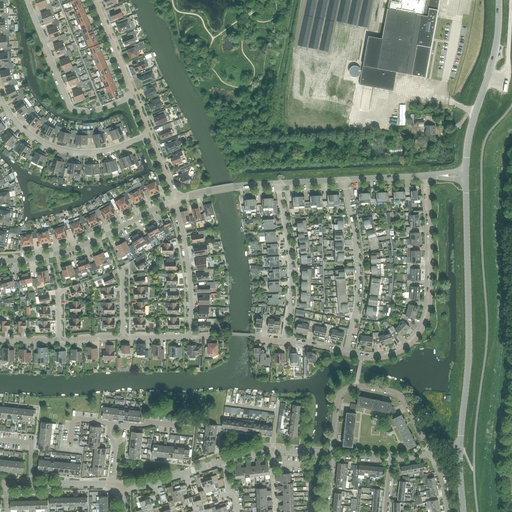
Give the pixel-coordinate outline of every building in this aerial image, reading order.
[(0,8),(7,8),(6,3),(8,3),(8,0),(0,0),(1,3),(0,2),(0,8)] [(47,4),(45,0),(44,0),(37,3),(39,8),(45,6),(46,9),(52,6),(51,3),(47,4)] [(388,0),(387,8),(382,38),(368,36),(363,63),(359,84),(364,85),(365,79),(374,81),(373,87),(393,91),(396,72),(412,75),(426,78),(429,59),(432,42),(438,12),(439,0),(388,0)] [(73,7),(76,13),(84,9),(82,4),(73,7)] [(123,15),(121,11),(125,10),(123,4),(116,7),(117,10),(110,13),(113,20),(118,17),(118,18),(122,16),(123,15)] [(43,19),(55,14),(53,9),(52,6),(46,9),(47,11),(41,14),(43,19)] [(9,16),(9,13),(7,13),(7,8),(0,8),(0,13),(2,14),(2,17),(8,16),(9,16)] [(84,9),(76,13),(74,14),(76,19),(78,18),(86,15),(84,9)] [(56,19),(55,14),(43,19),(45,24),(51,21),(52,24),(58,22),(57,19),(56,19)] [(86,15),(78,18),(76,19),(78,25),(80,24),(88,21),(86,15)] [(9,19),(8,16),(2,17),(2,20),(0,19),(0,25),(8,25),(8,19),(9,19)] [(122,23),(117,25),(118,29),(118,30),(119,32),(120,32),(130,28),(131,29),(136,27),(133,21),(131,21),(129,17),(121,20),(122,23)] [(80,24),(82,29),(91,26),(88,21),(80,24)] [(52,24),(54,27),(48,29),(50,34),(58,31),(61,30),(59,25),(60,25),(58,22),(52,24)] [(0,30),(3,30),(3,33),(10,33),(9,30),(8,25),(0,25),(0,30)] [(91,26),(82,29),(85,35),(93,32),(91,26)] [(60,36),(58,31),(50,34),(52,39),(58,37),(59,40),(66,37),(65,34),(60,36)] [(129,36),(122,39),(123,40),(123,41),(124,44),(125,44),(125,45),(130,44),(131,46),(136,44),(135,41),(134,37),(136,36),(134,31),(128,33),(129,36)] [(82,36),(85,41),(95,37),(93,32),(85,35),(82,36)] [(0,42),(7,42),(10,41),(9,36),(11,36),(11,33),(10,33),(3,33),(4,36),(0,36),(0,42)] [(54,45),(56,50),(64,46),(62,42),(67,40),(66,37),(59,40),(60,42),(54,45)] [(97,43),(95,37),(85,41),(87,47),(97,43)] [(10,41),(7,42),(0,42),(0,47),(4,47),(5,50),(11,50),(12,49),(12,46),(10,46),(10,41)] [(145,48),(145,47),(143,42),(134,46),(135,48),(127,51),(130,58),(138,55),(139,54),(138,51),(145,48)] [(64,46),(56,50),(58,55),(64,52),(65,55),(71,53),(70,50),(69,50),(67,45),(64,46)] [(90,48),(92,54),(100,50),(98,45),(90,48)] [(0,58),(8,58),(11,58),(12,58),(11,53),(11,50),(5,50),(5,53),(0,53),(0,58)] [(94,57),(91,58),(92,60),(94,59),(103,56),(100,50),(92,54),(94,57)] [(72,56),(71,53),(65,55),(66,58),(60,60),(62,65),(71,62),(69,57),(72,56)] [(105,61),(103,56),(94,59),(97,65),(105,61)] [(133,67),(133,68),(133,69),(134,70),(135,69),(135,71),(136,71),(146,67),(148,66),(148,65),(147,62),(145,57),(139,59),(141,62),(133,65),(134,67),(133,67)] [(8,58),(0,58),(0,64),(6,64),(6,67),(14,66),(13,63),(11,63),(11,58),(8,58)] [(97,65),(99,70),(107,67),(105,61),(97,65)] [(70,68),(71,71),(77,68),(76,65),(72,67),(71,62),(62,65),(64,70),(70,68)] [(14,69),(14,66),(6,67),(7,70),(1,71),(2,76),(2,77),(11,75),(13,74),(12,69),(14,69)] [(99,70),(101,76),(109,73),(107,67),(99,70)] [(67,76),(69,81),(77,78),(75,73),(80,71),(79,68),(77,68),(71,71),(72,74),(67,76)] [(142,77),(138,78),(141,85),(144,84),(147,83),(147,82),(150,81),(151,84),(156,82),(155,79),(156,79),(153,72),(152,72),(151,72),(151,70),(141,74),(142,77)] [(101,82),(103,81),(112,78),(109,73),(101,76),(99,77),(101,82)] [(13,74),(11,75),(2,77),(2,78),(2,77),(3,82),(9,81),(10,84),(16,82),(17,81),(17,79),(15,79),(13,74)] [(76,84),(77,86),(83,84),(82,81),(81,81),(80,77),(77,78),(69,81),(71,86),(76,84)] [(114,84),(112,78),(103,81),(106,87),(114,84)] [(17,84),(16,82),(10,84),(11,87),(6,89),(8,94),(16,91),(14,86),(17,84)] [(146,98),(146,97),(156,94),(154,88),(158,87),(156,83),(146,87),(148,91),(144,92),(146,98)] [(84,84),(83,84),(77,86),(79,89),(73,91),(75,97),(83,93),(81,89),(86,87),(84,84)] [(106,87),(108,93),(116,89),(114,84),(106,87)] [(8,95),(10,99),(16,97),(17,100),(23,96),(24,96),(23,93),(21,94),(19,89),(16,91),(8,94),(8,95)] [(118,95),(116,89),(108,93),(111,100),(115,98),(115,97),(118,95)] [(85,98),(83,93),(75,97),(77,102),(83,99),(84,102),(90,100),(89,97),(85,98)] [(18,110),(25,105),(27,103),(24,99),(25,99),(23,96),(17,100),(19,102),(14,106),(17,110),(18,110)] [(151,110),(154,109),(160,107),(162,105),(159,97),(150,100),(152,104),(149,105),(151,110)] [(27,103),(25,105),(18,110),(18,111),(21,115),(26,111),(28,113),(33,108),(32,106),(30,107),(27,103)] [(30,124),(36,117),(38,115),(34,111),(35,110),(33,108),(28,113),(30,115),(26,120),(30,123),(30,124)] [(160,116),(154,118),(155,121),(154,121),(155,122),(155,123),(156,124),(156,125),(157,124),(157,125),(167,121),(166,121),(167,120),(167,121),(170,120),(170,119),(169,115),(168,115),(167,115),(165,110),(159,113),(160,116)] [(41,125),(45,119),(45,118),(43,116),(42,118),(38,115),(36,117),(30,124),(31,124),(35,127),(39,122),(41,125)] [(45,134),(46,134),(50,126),(52,123),(45,119),(41,125),(44,126),(41,132),(45,134)] [(119,138),(119,137),(123,136),(121,130),(124,129),(121,123),(113,126),(115,130),(118,138),(119,138)] [(162,126),(164,130),(160,132),(163,139),(172,135),(172,134),(175,133),(170,123),(162,126)] [(54,131),(57,133),(59,127),(56,125),(55,129),(50,126),(46,134),(47,135),(47,134),(51,137),(54,131)] [(435,136),(435,125),(425,125),(425,136),(435,136)] [(63,141),(66,132),(66,130),(65,129),(63,129),(62,129),(61,129),(62,127),(59,127),(57,133),(60,133),(58,139),(62,141),(63,141)] [(117,138),(118,138),(115,130),(110,131),(109,128),(106,129),(108,135),(111,134),(113,140),(117,138)] [(106,129),(103,129),(103,130),(98,131),(99,134),(100,143),(101,143),(106,142),(104,136),(108,135),(106,129)] [(73,137),(74,131),(71,130),(71,132),(70,132),(69,131),(68,130),(67,131),(66,130),(66,132),(63,141),(64,141),(68,142),(70,136),(73,137)] [(87,135),(82,135),(82,144),(87,144),(87,138),(91,138),(90,130),(87,130),(87,135)] [(99,143),(100,143),(99,134),(94,135),(93,130),(90,130),(91,138),(94,138),(95,144),(99,143)] [(1,138),(6,143),(14,134),(12,132),(11,133),(8,131),(1,138)] [(77,131),(74,131),(73,137),(77,137),(76,144),(81,144),(82,144),(82,135),(82,133),(81,132),(79,132),(78,133),(77,133),(77,131)] [(17,136),(14,134),(6,143),(11,147),(18,140),(15,137),(17,136)] [(179,140),(178,139),(178,137),(167,141),(168,144),(165,146),(168,152),(178,148),(177,146),(178,146),(180,145),(181,144),(182,143),(181,141),(180,141),(179,140)] [(15,151),(21,154),(28,144),(25,143),(24,144),(21,142),(15,151)] [(29,159),(31,156),(29,155),(32,150),(29,148),(30,146),(28,144),(21,154),(26,158),(27,158),(29,159)] [(39,153),(36,152),(31,161),(37,164),(42,153),(40,152),(39,153)] [(182,152),(173,155),(174,158),(171,159),(174,167),(179,165),(178,164),(182,162),(180,158),(184,157),(182,152)] [(45,154),(42,153),(37,164),(43,166),(48,157),(44,156),(45,154)] [(128,154),(125,155),(129,166),(135,163),(136,166),(139,165),(136,156),(133,157),(132,154),(128,155),(128,154)] [(123,158),(119,159),(123,168),(129,166),(125,155),(122,156),(123,158)] [(50,168),(49,170),(50,171),(54,173),(55,170),(58,159),(55,158),(55,160),(51,159),(49,168),(50,168)] [(60,175),(64,176),(65,168),(63,167),(64,162),(61,161),(61,159),(58,159),(55,170),(60,171),(60,175)] [(112,159),(109,160),(111,171),(118,170),(116,160),(112,161),(112,159)] [(106,162),(103,163),(104,168),(101,169),(102,173),(105,173),(111,171),(109,160),(106,160),(106,162)] [(75,162),(72,161),(72,163),(68,163),(68,168),(65,168),(64,176),(68,177),(68,173),(74,174),(75,162)] [(93,174),(102,173),(101,169),(99,169),(99,164),(95,164),(95,162),(92,162),(93,174)] [(190,179),(188,174),(191,167),(190,164),(180,168),(182,174),(181,174),(180,176),(180,178),(179,179),(179,180),(180,181),(181,181),(182,181),(182,182),(183,181),(190,184),(192,179),(190,179)] [(0,185),(2,185),(4,187),(10,184),(6,176),(0,179),(0,185)] [(160,185),(158,179),(154,180),(155,182),(151,184),(155,194),(159,193),(158,192),(159,191),(157,186),(160,185)] [(140,183),(141,185),(144,191),(147,190),(149,195),(150,195),(150,196),(155,194),(151,184),(148,185),(147,182),(145,183),(144,181),(140,183)] [(144,199),(144,198),(142,193),(144,191),(141,185),(133,189),(135,191),(140,201),(144,199)] [(0,198),(10,197),(13,196),(12,191),(15,191),(14,188),(4,189),(5,192),(0,193),(0,198)] [(140,201),(135,191),(133,189),(126,193),(129,199),(132,198),(135,203),(136,202),(136,203),(140,201)] [(391,206),(395,206),(394,201),(400,201),(399,191),(393,192),(394,198),(391,198),(391,204),(391,206)] [(409,206),(409,203),(408,197),(405,197),(405,191),(399,191),(400,201),(405,201),(406,206),(409,206)] [(409,212),(409,209),(412,209),(412,203),(414,203),(414,200),(420,200),(420,195),(417,195),(417,191),(411,191),(411,197),(408,197),(409,203),(409,206),(409,212)] [(376,198),(373,198),(374,204),(377,204),(377,202),(382,202),(382,192),(376,192),(376,198)] [(388,204),(391,204),(391,198),(388,198),(388,192),(382,192),(382,202),(388,201),(388,204)] [(124,197),(120,200),(125,209),(129,207),(129,206),(130,206),(127,201),(129,199),(126,193),(123,195),(124,197)] [(359,193),(359,199),(356,199),(356,205),(361,205),(361,203),(365,203),(364,193),(359,193)] [(370,193),(364,193),(365,203),(370,202),(371,205),(374,204),(373,198),(371,199),(370,193)] [(345,206),(344,200),(340,200),(339,194),(333,195),(334,204),(334,206),(345,206)] [(311,205),(316,205),(316,195),(310,196),(310,202),(307,202),(308,208),(311,208),(311,205)] [(316,205),(322,205),(322,207),(325,207),(325,201),(322,201),(322,195),(316,195),(316,205)] [(334,206),(334,204),(333,195),(327,195),(328,201),(325,201),(325,207),(334,206)] [(298,196),(292,197),(293,203),(290,203),(290,209),(295,209),(295,206),(299,206),(298,196)] [(304,196),(298,196),(299,206),(304,206),(305,208),(308,208),(307,202),(305,202),(304,196)] [(10,202),(10,197),(0,198),(0,203),(1,203),(1,204),(6,203),(7,206),(14,205),(13,202),(10,202)] [(262,204),(259,205),(260,214),(261,213),(263,212),(263,208),(268,208),(268,198),(262,198),(262,204)] [(278,204),(277,200),(274,201),(274,198),(268,198),(268,208),(274,208),(274,210),(274,213),(277,213),(277,204),(278,204)] [(247,209),(251,209),(250,199),(244,199),(245,205),(241,206),(243,212),(247,211),(247,209)] [(260,214),(259,205),(257,205),(256,199),(250,199),(251,209),(256,209),(257,213),(258,214),(260,214)] [(121,211),(125,209),(120,200),(115,202),(114,200),(111,202),(115,207),(117,206),(120,211),(121,211)] [(104,206),(105,208),(111,217),(115,215),(114,215),(115,214),(112,209),(115,207),(111,202),(109,204),(108,203),(104,206)] [(203,213),(203,214),(205,220),(210,218),(210,215),(213,214),(211,204),(204,206),(206,213),(203,213)] [(99,208),(97,210),(100,216),(103,214),(106,219),(107,220),(111,217),(105,208),(104,206),(99,208)] [(13,209),(7,208),(6,211),(1,210),(0,211),(0,210),(0,215),(9,217),(12,218),(12,217),(13,217),(14,212),(13,212),(13,209)] [(193,209),(195,219),(196,222),(205,220),(203,214),(200,215),(199,208),(193,209)] [(100,216),(97,210),(89,213),(90,216),(95,226),(99,224),(99,223),(100,223),(97,217),(100,216)] [(190,222),(194,221),(193,215),(189,216),(187,210),(181,212),(184,225),(191,224),(190,222)] [(409,212),(405,212),(405,215),(409,215),(410,221),(419,220),(418,214),(411,215),(411,212),(409,212)] [(363,219),(364,224),(373,222),(372,217),(374,216),(373,213),(366,215),(366,218),(363,218),(363,219)] [(86,214),(82,217),(84,223),(87,222),(90,227),(91,227),(91,228),(95,226),(90,216),(88,217),(86,214)] [(9,220),(9,217),(0,215),(0,220),(4,222),(4,225),(11,226),(12,221),(9,220)] [(340,218),(340,215),(333,215),(331,215),(331,224),(334,224),(343,224),(343,218),(340,218)] [(84,223),(82,217),(82,216),(74,219),(79,233),(83,231),(83,230),(84,230),(82,224),(84,223)] [(306,220),(308,220),(307,217),(300,217),(300,220),(297,221),(298,226),(307,225),(306,220)] [(169,232),(168,228),(173,227),(172,223),(170,223),(168,218),(165,219),(164,218),(162,219),(165,227),(162,228),(165,234),(165,235),(168,234),(167,233),(169,232)] [(70,222),(67,223),(69,230),(71,228),(74,234),(74,233),(75,234),(79,233),(74,219),(69,221),(70,222)] [(277,227),(276,225),(275,225),(274,225),(274,219),(263,219),(264,229),(274,228),(275,228),(276,228),(277,227)] [(410,227),(406,227),(406,230),(412,230),(412,227),(419,226),(419,220),(410,221),(410,227)] [(162,235),(165,234),(162,228),(159,230),(155,222),(150,225),(155,235),(160,232),(162,235)] [(58,225),(59,228),(62,238),(67,237),(66,236),(67,236),(66,230),(69,230),(67,223),(66,223),(58,225)] [(149,235),(146,237),(149,242),(152,241),(152,240),(157,238),(155,235),(150,225),(145,228),(149,235)] [(58,240),(62,238),(59,228),(54,229),(54,227),(51,228),(52,234),(55,233),(57,239),(58,239),(58,240)] [(0,236),(8,238),(9,233),(10,230),(3,228),(2,231),(0,230),(0,236)] [(50,242),(49,241),(50,241),(49,235),(52,234),(51,228),(47,229),(42,230),(43,232),(45,243),(50,242)] [(205,230),(198,232),(199,235),(192,236),(193,243),(204,241),(203,237),(206,237),(205,230)] [(410,233),(410,239),(420,238),(420,232),(412,233),(412,230),(406,230),(406,233),(410,233)] [(41,244),(45,243),(43,232),(38,233),(37,231),(34,232),(35,238),(38,237),(40,243),(41,243),(41,244)] [(150,243),(149,242),(146,237),(144,238),(139,231),(135,234),(140,243),(142,246),(147,244),(147,245),(150,243)] [(276,231),(264,232),(258,232),(258,237),(266,236),(266,241),(277,241),(277,240),(278,240),(279,240),(279,239),(278,238),(277,237),(276,237),(276,231)] [(28,246),(26,235),(26,232),(18,233),(19,240),(22,240),(22,246),(23,246),(23,247),(28,246)] [(32,238),(35,238),(34,232),(31,232),(31,234),(26,235),(28,246),(32,245),(32,244),(33,244),(32,238)] [(142,246),(140,243),(135,234),(130,237),(134,244),(131,246),(134,251),(137,249),(142,246)] [(0,241),(0,242),(0,243),(0,244),(7,246),(8,238),(0,236),(0,241)] [(407,239),(407,248),(413,248),(413,245),(420,244),(420,238),(410,239),(407,239)] [(135,252),(134,251),(131,246),(129,247),(126,241),(123,242),(120,243),(127,255),(130,253),(131,253),(132,253),(135,252)] [(119,252),(116,254),(119,259),(127,255),(120,243),(118,245),(116,246),(119,252)] [(170,243),(164,243),(164,246),(163,246),(163,254),(173,254),(173,248),(172,248),(172,246),(170,246),(170,243)] [(209,248),(209,245),(206,245),(206,244),(198,245),(199,248),(194,249),(195,256),(208,254),(207,250),(209,248)] [(278,244),(266,244),(266,245),(266,248),(267,248),(267,249),(268,254),(278,253),(278,244)] [(413,251),(413,248),(407,248),(407,251),(407,257),(411,257),(420,257),(420,251),(413,251)] [(103,266),(108,264),(109,265),(112,264),(109,257),(106,258),(103,252),(101,253),(98,253),(102,264),(103,266)] [(99,265),(102,264),(98,253),(95,255),(95,256),(93,257),(96,263),(93,264),(95,270),(100,268),(99,265)] [(136,263),(137,264),(136,265),(139,270),(147,265),(145,260),(147,258),(145,254),(136,259),(137,262),(136,263)] [(279,256),(269,257),(268,257),(268,260),(269,260),(269,261),(269,266),(280,266),(280,265),(281,265),(282,265),(282,263),(282,262),(281,262),(280,262),(279,256)] [(87,257),(82,259),(86,269),(89,268),(90,271),(95,270),(93,264),(90,265),(87,257)] [(196,258),(197,261),(196,261),(197,268),(207,267),(206,263),(210,262),(209,257),(196,258)] [(407,262),(407,265),(413,266),(413,263),(420,263),(420,257),(411,257),(411,262),(407,262)] [(82,275),(81,274),(87,272),(86,269),(82,259),(77,261),(80,269),(77,270),(79,276),(82,275)] [(175,264),(175,262),(173,262),(173,259),(167,259),(167,262),(166,262),(166,269),(176,269),(176,264),(175,264)] [(69,264),(66,265),(69,275),(75,274),(75,277),(79,276),(77,270),(74,271),(72,264),(70,265),(69,264)] [(62,281),(65,281),(64,277),(69,275),(66,265),(64,266),(64,267),(61,267),(63,274),(60,274),(62,281)] [(406,269),(411,269),(411,274),(420,275),(420,269),(413,268),(413,266),(407,265),(406,265),(406,269)] [(198,280),(209,279),(209,275),(212,275),(211,269),(204,269),(205,273),(198,273),(198,280)] [(266,270),(265,270),(269,273),(269,274),(270,274),(270,278),(270,279),(280,278),(280,269),(269,269),(266,270)] [(41,281),(44,281),(42,270),(39,271),(39,272),(37,272),(38,279),(35,279),(36,285),(36,286),(39,286),(39,285),(41,284),(41,281)] [(45,270),(42,270),(44,281),(45,284),(54,282),(52,276),(49,277),(48,270),(45,270)] [(30,272),(25,273),(27,284),(32,282),(33,286),(36,285),(35,279),(32,280),(30,272)] [(103,275),(104,278),(103,278),(106,285),(115,281),(113,276),(112,277),(111,275),(110,275),(108,272),(103,275)] [(19,287),(19,289),(28,287),(27,284),(25,273),(19,274),(21,282),(18,283),(19,287)] [(138,277),(136,277),(136,279),(135,279),(136,285),(146,283),(144,273),(137,274),(138,277)] [(175,273),(168,273),(162,273),(162,276),(167,277),(168,284),(178,284),(178,279),(176,279),(176,277),(175,277),(175,273)] [(6,276),(9,286),(10,290),(14,289),(19,287),(18,283),(17,281),(14,282),(12,274),(6,276)] [(407,274),(406,283),(413,283),(413,280),(420,281),(420,275),(411,274),(407,274)] [(5,292),(5,291),(7,291),(10,290),(9,286),(6,276),(1,277),(3,285),(0,286),(1,291),(2,293),(5,292)] [(269,282),(269,285),(269,286),(269,291),(280,291),(280,290),(281,290),(282,290),(282,289),(282,287),(281,287),(280,287),(279,281),(269,282)] [(73,297),(82,294),(81,289),(84,287),(82,282),(72,285),(73,289),(72,289),(72,291),(71,291),(73,297)] [(199,292),(210,292),(210,288),(215,288),(215,282),(207,282),(207,285),(199,285),(199,289),(198,289),(198,291),(198,292),(199,292)] [(410,292),(411,292),(419,293),(420,287),(412,286),(413,283),(406,283),(406,292),(410,292)] [(111,290),(111,287),(100,288),(101,293),(104,294),(105,298),(114,297),(114,292),(113,292),(112,290),(111,290)] [(148,292),(148,287),(138,287),(138,290),(136,290),(136,292),(135,292),(135,298),(145,297),(145,293),(148,292)] [(169,299),(179,299),(179,293),(178,293),(178,291),(176,291),(176,288),(170,288),(170,291),(169,291),(169,299)] [(46,294),(46,292),(46,291),(39,292),(40,296),(39,296),(40,303),(50,301),(49,296),(48,296),(48,294),(46,294)] [(419,299),(419,293),(411,292),(410,292),(410,298),(406,298),(405,300),(411,301),(412,298),(419,299)] [(211,298),(211,295),(202,294),(202,298),(199,298),(199,304),(209,305),(209,298),(211,298)] [(279,303),(280,303),(281,302),(281,301),(281,300),(280,299),(279,300),(279,294),(267,294),(267,295),(267,298),(268,298),(268,299),(269,303),(269,304),(279,303)] [(409,304),(407,310),(416,312),(418,306),(411,304),(411,301),(405,300),(405,303),(409,304)] [(84,301),(73,301),(73,304),(72,304),(72,306),(71,306),(71,312),(81,312),(81,307),(84,306),(84,301)] [(301,307),(304,307),(304,309),(304,310),(312,310),(312,306),(310,306),(311,301),(301,301),(301,307)] [(112,302),(105,302),(101,302),(101,308),(104,308),(105,313),(115,313),(115,308),(113,308),(113,305),(112,305),(112,302)] [(135,313),(145,313),(145,302),(138,302),(138,305),(136,305),(136,307),(135,307),(135,313)] [(169,313),(179,313),(179,308),(178,308),(178,306),(176,306),(176,302),(166,303),(166,308),(169,308),(169,313)] [(37,312),(40,312),(40,317),(50,317),(50,312),(49,312),(49,310),(47,310),(47,306),(37,306),(37,312)] [(209,307),(200,307),(199,313),(198,314),(198,315),(199,316),(208,316),(209,307)] [(339,313),(337,313),(338,317),(345,316),(345,313),(348,313),(348,312),(347,307),(338,308),(339,313)] [(375,316),(376,311),(367,310),(366,315),(369,316),(369,318),(369,319),(376,320),(377,316),(375,316)] [(406,315),(402,314),(401,316),(406,319),(408,316),(415,318),(416,312),(407,310),(406,315)] [(254,322),(256,323),(255,328),(260,328),(260,327),(262,327),(263,320),(266,320),(266,314),(260,314),(260,317),(254,317),(254,322)] [(268,328),(274,328),(275,319),(269,318),(269,314),(266,314),(266,320),(268,320),(268,328)] [(275,317),(275,319),(274,328),(280,329),(280,322),(283,322),(284,316),(281,316),(281,317),(275,317)] [(404,322),(406,319),(401,316),(399,318),(402,321),(399,325),(405,331),(410,327),(404,322)] [(102,328),(115,328),(115,323),(113,323),(113,320),(112,320),(112,317),(102,317),(102,321),(102,328)] [(138,320),(136,320),(136,322),(135,322),(135,328),(145,328),(145,320),(144,320),(144,317),(138,317),(138,320)] [(176,317),(170,317),(170,320),(169,321),(169,328),(179,328),(179,322),(178,323),(178,320),(176,320),(176,317)] [(296,331),(302,332),(303,323),(301,322),(301,321),(301,319),(301,318),(299,318),(295,317),(294,323),(295,323),(297,324),(296,331)] [(23,330),(23,328),(26,328),(26,318),(21,318),(20,321),(15,321),(15,331),(21,331),(21,330),(23,330)] [(72,323),(71,323),(71,329),(81,329),(81,318),(73,318),(73,321),(72,321),(72,323)] [(200,322),(199,329),(200,329),(201,330),(202,330),(203,330),(204,330),(204,329),(210,329),(211,325),(214,325),(214,319),(207,319),(207,322),(200,322)] [(309,326),(312,327),(313,321),(304,319),(303,323),(302,332),(307,333),(309,326)] [(10,328),(10,322),(7,322),(7,321),(0,320),(0,330),(5,331),(5,330),(7,329),(7,328),(10,328)] [(37,326),(40,327),(40,331),(50,331),(50,326),(49,326),(49,324),(48,324),(48,321),(37,321),(37,326)] [(319,336),(321,327),(322,323),(313,321),(312,327),(315,327),(313,334),(319,336)] [(324,327),(321,327),(319,336),(325,337),(326,330),(329,330),(330,325),(324,323),(324,327)] [(331,338),(336,339),(338,330),(336,330),(336,327),(336,326),(330,325),(329,330),(332,331),(331,338)] [(392,326),(390,327),(393,332),(396,330),(401,335),(405,331),(399,325),(395,329),(392,326)] [(347,334),(348,328),(339,326),(338,330),(336,339),(342,341),(344,334),(346,334),(347,334)] [(391,334),(393,332),(390,327),(388,329),(388,330),(383,332),(384,334),(387,343),(393,341),(391,334)] [(360,344),(366,345),(367,336),(361,335),(362,331),(359,331),(358,337),(361,337),(360,344)] [(372,337),(367,336),(366,345),(372,346),(373,339),(376,338),(375,332),(373,333),(372,337)] [(378,332),(375,332),(376,338),(379,338),(382,345),(387,343),(384,334),(379,336),(378,332)] [(146,344),(137,344),(137,354),(137,355),(145,355),(145,358),(149,358),(149,350),(145,350),(145,344),(146,344)] [(212,344),(210,344),(209,344),(209,347),(205,347),(205,354),(212,354),(212,357),(214,357),(217,355),(219,353),(217,352),(217,344),(212,344)] [(103,359),(109,359),(109,360),(110,360),(111,360),(112,359),(114,359),(114,351),(113,351),(113,345),(106,345),(106,351),(103,351),(103,359)] [(122,345),(122,348),(119,348),(119,353),(124,353),(124,354),(133,354),(133,348),(130,348),(130,345),(122,345)] [(164,359),(164,351),(161,351),(161,345),(153,345),(153,355),(158,355),(158,359),(164,359)] [(193,357),(195,357),(195,354),(197,354),(202,354),(202,346),(197,346),(197,345),(187,345),(187,351),(186,351),(186,352),(186,353),(187,354),(189,354),(189,357),(191,357),(193,357)] [(176,347),(176,346),(169,346),(169,357),(176,357),(181,357),(181,347),(176,347)] [(35,353),(35,362),(42,362),(42,363),(48,363),(48,360),(48,348),(39,347),(39,353),(35,353)] [(88,358),(98,358),(97,348),(92,348),(92,347),(86,347),(86,354),(88,354),(88,358)] [(1,362),(1,363),(2,364),(4,364),(5,363),(5,362),(5,360),(9,360),(9,361),(14,361),(14,350),(9,350),(9,348),(2,348),(2,359),(0,359),(0,360),(1,360),(1,362)] [(255,357),(256,358),(257,358),(258,359),(259,359),(260,359),(260,364),(270,364),(270,357),(266,357),(266,353),(263,353),(263,352),(264,351),(263,350),(262,350),(261,350),(260,350),(260,348),(254,348),(254,353),(254,354),(254,355),(255,356),(255,357)] [(27,349),(19,349),(19,358),(22,358),(22,362),(31,362),(31,352),(27,352),(27,349)] [(77,349),(71,349),(71,355),(70,355),(70,360),(77,360),(77,361),(82,361),(82,351),(77,351),(77,349)] [(54,356),(53,356),(53,361),(59,361),(59,363),(66,363),(66,351),(59,351),(59,352),(54,352),(54,356)] [(314,352),(313,351),(306,351),(306,353),(304,353),(304,357),(304,376),(306,376),(308,374),(308,372),(307,370),(306,368),(306,366),(306,364),(307,362),(308,361),(309,362),(311,363),(313,363),(315,363),(316,362),(317,360),(318,358),(318,356),(317,354),(316,353),(314,352)] [(294,352),(290,352),(290,356),(290,362),(291,362),(291,366),(297,366),(301,366),(301,357),(298,357),(298,355),(297,355),(297,353),(294,353),(294,352)] [(274,358),(274,359),(274,360),(274,361),(275,361),(275,362),(276,363),(277,364),(279,363),(279,362),(281,362),(281,364),(285,364),(285,353),(275,353),(275,358),(274,358)] [(375,399),(365,397),(358,395),(356,404),(356,405),(373,408),(375,399)] [(391,403),(375,399),(373,408),(389,412),(390,406),(391,403)] [(31,421),(30,423),(33,423),(34,414),(36,414),(36,410),(29,410),(28,420),(31,421)] [(346,412),(345,428),(354,429),(356,413),(346,412)] [(392,419),(397,427),(400,434),(409,429),(401,414),(392,419)] [(352,446),(353,437),(354,429),(345,428),(343,445),(352,446)] [(416,444),(409,429),(400,434),(407,449),(416,444)] [(422,475),(422,470),(428,469),(427,465),(425,466),(424,463),(418,464),(420,471),(420,475),(422,475)] [(207,481),(208,486),(217,483),(218,483),(217,481),(218,480),(217,475),(219,474),(218,468),(212,470),(214,476),(211,477),(212,479),(207,481)] [(203,488),(208,486),(207,481),(204,481),(203,476),(200,477),(199,474),(197,475),(198,478),(197,478),(199,483),(202,483),(203,488)] [(336,486),(342,487),(342,489),(346,489),(346,481),(336,480),(336,486)] [(219,488),(217,483),(208,486),(210,491),(212,491),(214,496),(220,494),(218,489),(219,488)] [(180,485),(175,487),(173,488),(173,491),(176,490),(178,496),(183,494),(182,491),(187,490),(185,485),(180,486),(180,485)] [(172,497),(178,496),(176,490),(173,491),(173,488),(172,486),(167,487),(168,493),(171,492),(172,497)] [(200,497),(206,495),(205,493),(210,491),(208,486),(203,488),(204,490),(199,492),(200,497)] [(431,496),(438,495),(437,489),(430,490),(426,491),(427,497),(431,496)] [(334,498),(342,499),(344,499),(345,497),(345,492),(339,491),(339,493),(335,492),(334,498)] [(140,502),(141,507),(146,505),(145,500),(144,496),(141,497),(141,495),(138,496),(138,494),(135,495),(137,503),(140,502)] [(150,498),(145,500),(146,505),(152,503),(151,501),(156,499),(155,494),(149,496),(150,498)] [(184,499),(183,494),(178,496),(179,501),(182,500),(183,505),(188,504),(187,498),(184,499)] [(196,501),(198,506),(203,505),(202,502),(207,501),(206,495),(200,497),(201,499),(196,501)] [(169,507),(175,505),(174,502),(179,501),(178,496),(172,497),(173,500),(168,501),(169,507)] [(191,503),(192,508),(198,506),(196,501),(194,502),(192,497),(187,498),(188,504),(191,503)] [(428,507),(439,505),(438,499),(431,501),(431,500),(426,501),(427,505),(425,505),(426,508),(427,508),(428,507)] [(152,503),(146,505),(148,510),(151,509),(151,511),(157,511),(156,508),(153,509),(152,503)]
